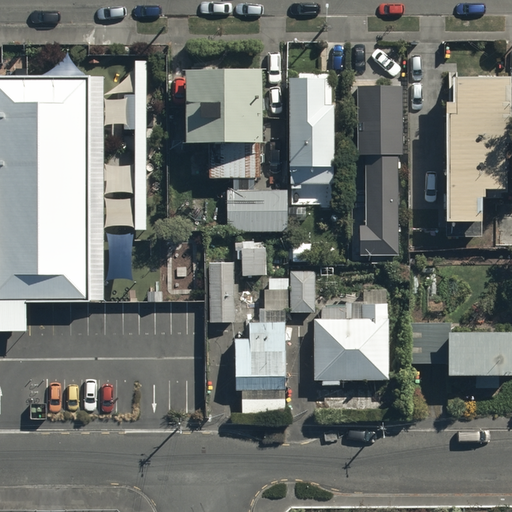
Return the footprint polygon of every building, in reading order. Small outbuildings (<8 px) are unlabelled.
[(188,137),(210,137),(209,177),(259,177),(259,67),(188,67),(188,137)] [(91,305),(90,76),(0,76),(0,329),(20,329),(20,305),(91,305)] [(332,76),(289,76),(290,183),(333,183),(332,76)] [(507,76),(444,77),(444,222),(483,222),(483,188),(508,188),(507,76)] [(399,88),(359,88),(359,156),(366,156),(367,226),(361,226),(361,254),(397,253),(396,155),(400,155),(399,88)] [(287,190),(229,190),(229,231),(287,231),(287,190)] [(266,248),(241,248),(241,279),(266,279),(266,248)] [(233,261),(207,261),(207,324),(233,323),(233,261)] [(315,270),(290,271),(290,310),(315,310),(315,270)] [(390,304),(364,304),(364,318),(314,318),(315,380),(391,379),(390,304)] [(233,388),(265,388),(286,387),(286,311),(264,311),(264,321),(250,322),(250,338),(233,338),(233,388)] [(134,315),(99,315),(100,350),(134,350),(134,315)] [(450,322),(412,322),(412,363),(447,363),(447,374),(474,374),(474,389),(500,389),(500,374),(511,374),(511,331),(450,331),(450,322)]
